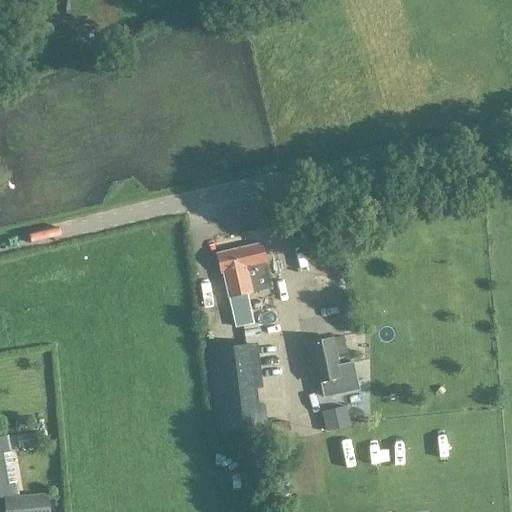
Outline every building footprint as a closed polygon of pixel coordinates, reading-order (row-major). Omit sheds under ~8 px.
[(265,263),(261,245),(217,255),(221,273),(223,273),(229,298),(271,289),(265,264),(265,263)] [(245,295),(229,298),(235,328),(252,324),(245,295)] [(308,344),(316,383),(340,378),(331,339),(308,344)] [(255,346),(247,347),(207,352),(217,431),(265,425),(263,406),(255,407),(252,389),(260,388),(255,346)] [(346,407),(322,412),(326,432),(350,427),(346,407)] [(347,435),(329,435),(329,456),(347,456),(347,435)] [(0,438),(0,486),(14,484),(13,483),(16,483),(11,453),(8,453),(5,438),(0,438)] [(357,497),(359,509),(381,505),(379,493),(357,497)] [(48,511),(47,496),(5,500),(6,511),(48,511)]
